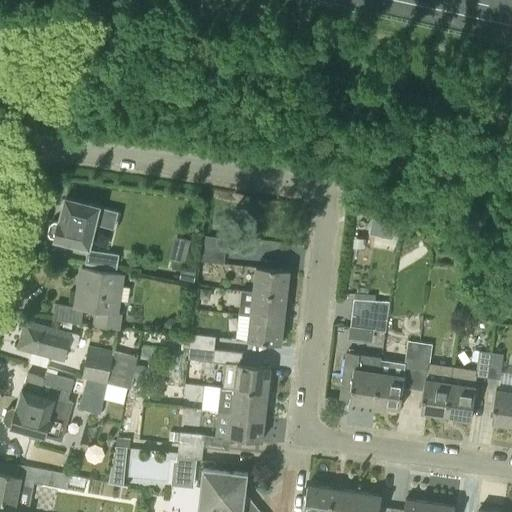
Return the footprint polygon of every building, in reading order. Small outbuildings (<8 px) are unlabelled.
[(55,239),(66,241),(91,247),(97,221),(116,225),(119,211),(65,198),(60,221),(59,221),(59,222),(54,221),(50,224),(48,232),(51,237),(55,238),(55,239)] [(395,234),(397,220),(374,217),(372,232),(395,234)] [(226,237),(199,236),(199,249),(225,250),(226,237)] [(225,250),(199,249),(198,262),(224,263),(225,250)] [(84,265),(116,269),(119,254),(87,250),(84,265)] [(289,270),(256,266),(253,291),(286,295),(289,270)] [(56,304),(53,319),(81,323),(83,309),(95,311),(92,325),(115,329),(117,312),(115,312),(120,275),(81,267),(78,292),(85,293),(83,308),(56,304)] [(240,313),(284,319),(286,295),(253,291),(253,292),(242,291),(240,313)] [(281,344),(284,319),(240,313),(240,315),(250,316),(247,341),(281,344)] [(386,318),(352,313),(350,326),(384,331),(386,318)] [(27,324),(21,345),(47,351),(46,356),(62,359),(69,331),(28,322),(27,325),(27,324)] [(214,336),(190,334),(188,346),(213,349),(214,336)] [(377,405),(400,408),(403,387),(415,389),(422,342),(407,340),(404,363),(380,359),(378,371),(381,372),(377,405)] [(424,390),(421,411),(448,415),(454,366),(429,363),(432,344),(422,342),(415,389),(424,390)] [(88,346),(81,376),(87,377),(86,378),(106,383),(106,382),(130,388),(137,356),(113,350),(113,352),(88,346)] [(225,362),(236,363),(236,362),(237,351),(213,349),(188,346),(187,359),(212,361),(225,362)] [(454,366),(448,415),(471,419),(477,375),(489,376),(492,353),(478,351),(475,369),(454,366)] [(364,369),(366,355),(346,352),(339,400),(373,404),(378,371),(364,369)] [(492,353),(489,376),(500,378),(503,354),(492,353)] [(233,386),(267,390),(270,367),(236,362),(236,363),(233,386)] [(43,378),(27,373),(23,387),(22,387),(16,408),(12,407),(6,410),(4,419),(7,425),(30,431),(29,435),(41,438),(42,433),(64,438),(73,403),(67,402),(73,379),(45,372),(43,378)] [(106,383),(86,378),(77,407),(100,414),(106,383)] [(230,413),(265,417),(267,390),(233,386),(230,413)] [(492,422),(511,424),(511,390),(497,388),(492,422)] [(214,436),(262,441),(265,417),(230,413),(217,411),(214,436)] [(204,447),(205,435),(180,431),(179,444),(204,447)] [(204,447),(179,444),(177,456),(202,460),(204,447)] [(0,508),(13,511),(19,511),(27,511),(33,482),(66,488),(67,485),(85,488),(87,478),(18,465),(16,476),(0,473),(0,508)] [(248,473),(202,467),(196,511),(243,511),(244,506),(250,501),(251,500),(245,492),(248,473)] [(329,511),(333,488),(308,484),(303,511),(329,511)] [(355,511),(358,492),(333,488),(329,511),(355,511)] [(358,492),(355,511),(378,511),(381,495),(358,492)] [(428,511),(430,502),(405,498),(402,511),(428,511)] [(243,511),(260,511),(250,501),(244,506),(243,511)] [(430,502),(428,511),(453,511),(455,505),(430,502)]
